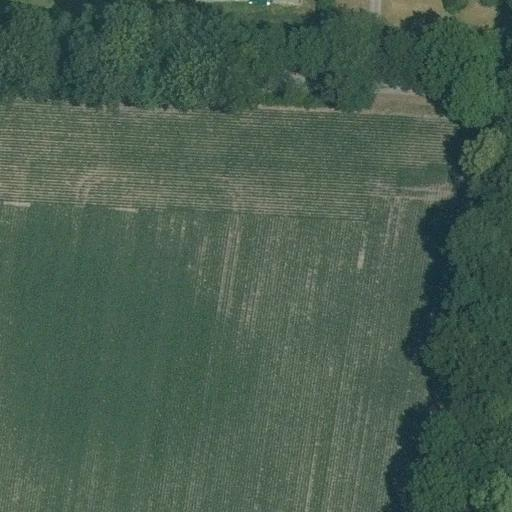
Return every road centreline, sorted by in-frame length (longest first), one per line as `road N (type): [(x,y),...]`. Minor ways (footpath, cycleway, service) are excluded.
road 1 (unclassified): [(0,74),(511,96)]
road 2 (unclassified): [(473,511),(511,251)]
